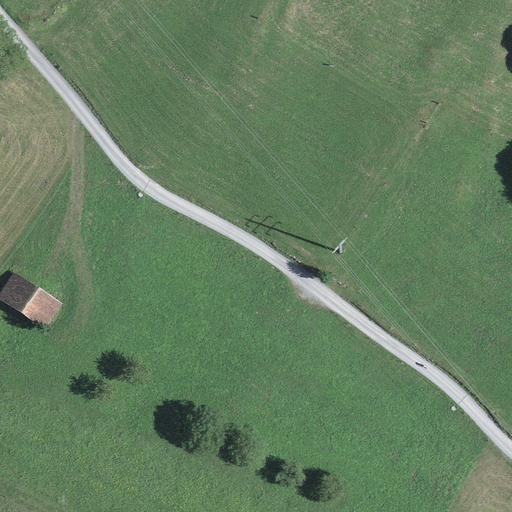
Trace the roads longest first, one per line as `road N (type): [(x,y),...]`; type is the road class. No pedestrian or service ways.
road 1 (track): [(0,14),(149,186),(253,242),(453,386),(511,448)]
road 2 (track): [(76,255),(70,97)]
